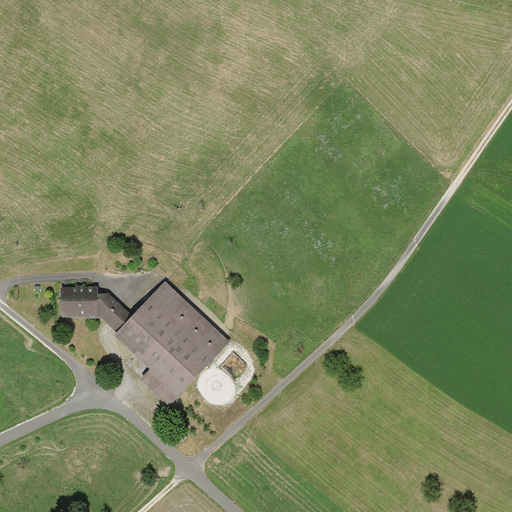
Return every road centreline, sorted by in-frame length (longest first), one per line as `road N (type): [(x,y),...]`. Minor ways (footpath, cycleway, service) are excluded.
road 1 (track): [(140,511),(373,297),(511,100)]
road 2 (unclassified): [(232,511),(103,397),(0,441)]
road 3 (track): [(103,397),(0,304)]
